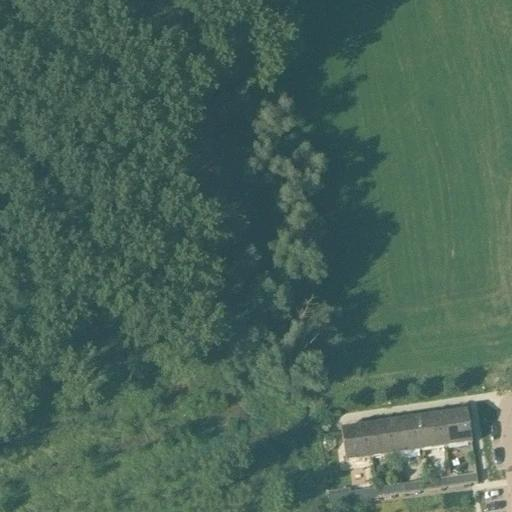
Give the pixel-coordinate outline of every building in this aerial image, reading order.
[(447,448),(472,445),(467,412),(442,416),(447,448)] [(421,452),(447,448),(442,416),(417,420),(421,452)] [(396,456),(421,452),(417,420),(391,424),(396,456)] [(371,460),(396,456),(391,424),(366,427),(371,460)] [(345,464),(371,460),(366,427),(341,431),(345,464)] [(453,488),(477,485),(475,475),(451,478),(453,488)] [(427,492),(453,488),(451,478),(426,482),(427,492)] [(402,495),(427,492),(426,482),(401,486),(402,495)] [(377,499),(402,495),(401,486),(375,490),(377,499)] [(328,494),(330,506),(377,499),(375,490),(350,493),(349,490),(328,494)]
